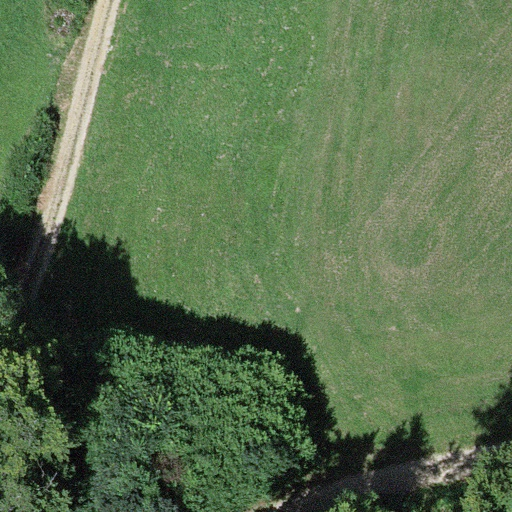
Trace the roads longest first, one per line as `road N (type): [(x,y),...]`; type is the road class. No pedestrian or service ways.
road 1 (track): [(511,404),(289,428),(141,511)]
road 2 (track): [(102,0),(69,149),(0,327)]
